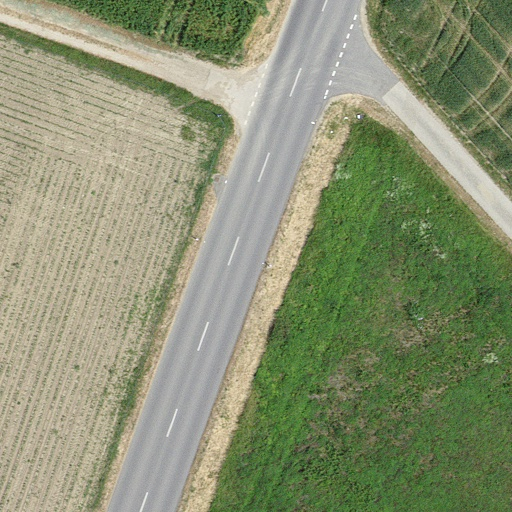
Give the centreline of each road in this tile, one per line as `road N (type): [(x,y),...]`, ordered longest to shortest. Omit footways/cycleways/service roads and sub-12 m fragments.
road 1 (tertiary): [(328,0),(142,511)]
road 2 (track): [(286,107),(0,5)]
road 3 (track): [(315,34),(389,92),(511,223)]
